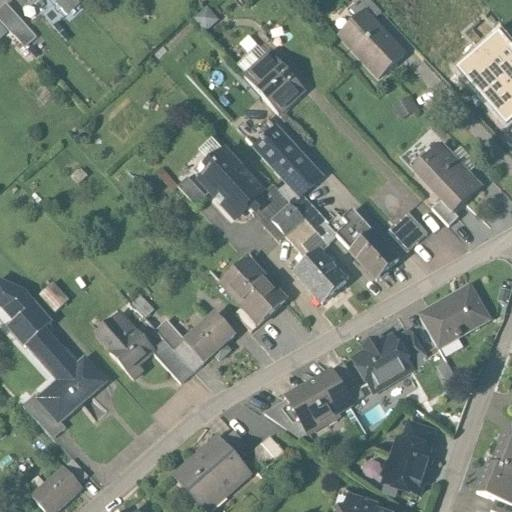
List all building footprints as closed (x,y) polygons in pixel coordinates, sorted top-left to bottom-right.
[(365,0),(349,15),(358,25),(363,19),(371,27),(382,18),(365,0)] [(207,12),(195,22),(206,34),(218,24),(207,12)] [(371,27),(363,19),(358,25),(335,47),(375,88),(404,60),(371,27)] [(300,96),(257,52),(237,71),(280,115),(300,96)] [(321,179),(278,132),(275,134),(270,128),(253,143),(257,148),(254,150),(289,188),(299,199),(321,179)] [(441,150),(414,174),(439,202),(451,215),(478,191),(441,150)] [(211,197),(218,205),(249,178),(227,153),(196,181),(211,197)] [(249,213),(257,221),(275,205),(266,196),(249,178),(218,205),(236,224),(249,213)] [(211,197),(196,181),(183,193),(197,209),(211,197)] [(275,227),(293,212),(280,196),(274,189),(266,196),(275,205),(257,221),(268,233),(275,227)] [(451,215),(439,202),(430,211),(449,231),(459,222),(451,215)] [(275,227),(288,243),(306,227),(293,212),(275,227)] [(336,242),(349,256),(374,234),(354,212),(342,223),(349,231),(336,242)] [(409,218),(392,233),(411,254),(427,238),(409,218)] [(307,265),(320,254),(326,250),(306,227),(288,243),(307,265)] [(400,264),(374,234),(349,256),(375,286),(400,264)] [(347,284),(320,254),(307,265),(295,276),(321,306),(347,284)] [(249,262),(222,287),(244,311),(260,328),(287,303),(249,262)] [(0,321),(27,351),(48,334),(52,331),(24,298),(0,286),(0,312),(5,315),(0,318),(0,321)] [(68,306),(52,288),(39,300),(55,318),(68,306)] [(469,293),(422,319),(443,355),(489,328),(469,293)] [(146,324),(155,316),(142,301),(132,309),(146,324)] [(260,328),(244,311),(235,320),(252,336),(260,328)] [(214,317),(185,344),(187,346),(205,366),(235,339),(214,317)] [(121,319),(96,341),(130,380),(154,360),(156,358),(154,356),(121,319)] [(175,357),(187,346),(185,344),(167,325),(155,336),(165,346),(175,357)] [(37,405),(57,430),(61,427),(108,387),(87,363),(78,370),(48,334),(27,351),(58,387),(37,405)] [(411,337),(399,343),(415,372),(427,365),(411,337)] [(399,343),(395,338),(354,363),(374,395),(415,372),(399,343)] [(154,356),(156,358),(154,360),(179,386),(191,375),(175,357),(165,346),(154,356)] [(343,367),(331,375),(351,408),(363,401),(343,367)] [(331,375),(330,373),(287,399),(308,435),(351,409),(351,408),(331,375)] [(57,430),(37,405),(27,413),(54,446),(67,435),(61,427),(57,430)] [(405,444),(431,452),(437,436),(410,427),(405,444)] [(511,438),(497,472),(511,477),(511,438)] [(405,444),(400,442),(385,486),(421,498),(436,454),(431,452),(405,444)] [(209,511),(249,478),(218,443),(173,484),(197,511),(209,511)] [(257,455),(268,468),(282,457),(270,444),(257,455)] [(77,490),(86,482),(72,467),(63,476),(77,490)] [(510,511),(511,511),(511,510),(511,477),(497,472),(493,470),(481,501),(496,506),(510,511)] [(77,490),(63,476),(33,503),(41,511),(62,511),(81,495),(77,490)] [(377,511),(378,511),(351,502),(347,511),(345,511),(340,510),(339,511),(377,511)]
